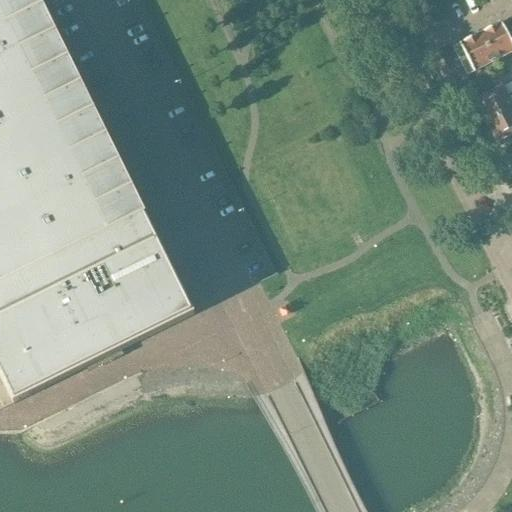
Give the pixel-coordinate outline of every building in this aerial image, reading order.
[(0,0),(0,380),(3,386),(13,405),(85,369),(86,369),(85,368),(119,351),(120,352),(193,317),(183,297),(184,297),(170,269),(145,218),(37,0),(0,0)] [(511,46),(500,23),(479,34),(494,63),(511,53),(511,46)] [(479,34),(458,45),(473,74),(494,63),(479,34)] [(511,73),(502,78),(505,85),(511,82),(511,73)] [(495,91),(505,85),(502,78),(491,84),(495,91)] [(473,102),(484,123),(511,109),(511,107),(502,88),(473,102)] [(511,109),(484,123),(495,145),(511,135),(511,109)] [(511,157),(503,161),(511,178),(511,157)]
